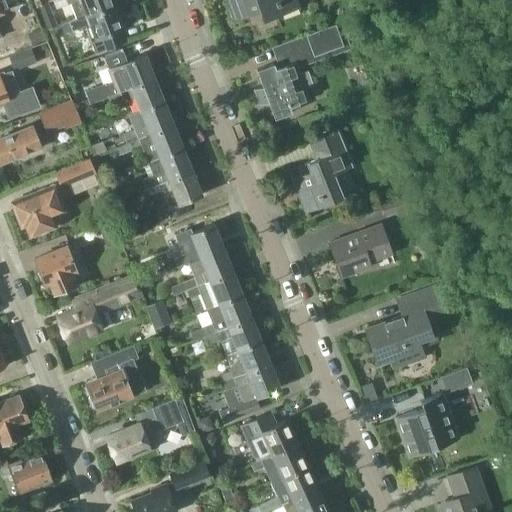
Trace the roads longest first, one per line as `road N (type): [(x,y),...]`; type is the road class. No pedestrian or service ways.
road 1 (residential): [(389,511),(263,229),(181,0)]
road 2 (residential): [(105,511),(0,250)]
